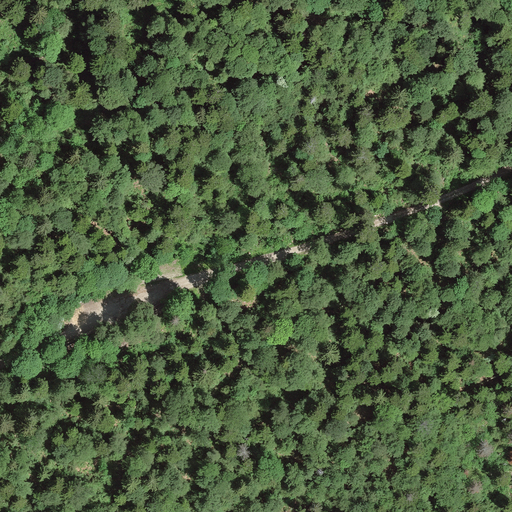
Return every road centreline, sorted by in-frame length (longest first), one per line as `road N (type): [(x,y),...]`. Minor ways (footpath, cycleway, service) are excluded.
road 1 (track): [(0,369),(113,316),(460,196),(511,168)]
road 2 (track): [(163,0),(85,22),(0,67)]
